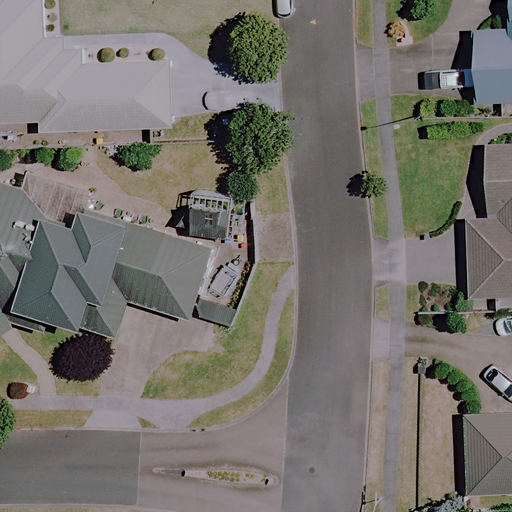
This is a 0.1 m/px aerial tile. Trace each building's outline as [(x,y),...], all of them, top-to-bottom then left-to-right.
[(40,0),(0,0),(0,125),(36,126),(36,133),(168,132),(168,64),(87,64),(87,42),(41,42),(40,0)] [(511,0),(478,0),(478,1),(509,0),(510,32),(469,33),(470,105),(511,104),(511,0)] [(511,139),(478,141),(480,220),(463,221),(466,297),(511,295),(511,139)] [(84,194),(25,174),(19,192),(0,185),(0,334),(17,327),(22,309),(117,340),(129,303),(187,321),(210,250),(80,207),(84,194)] [(511,411),(461,413),(464,493),(511,491),(511,411)]
